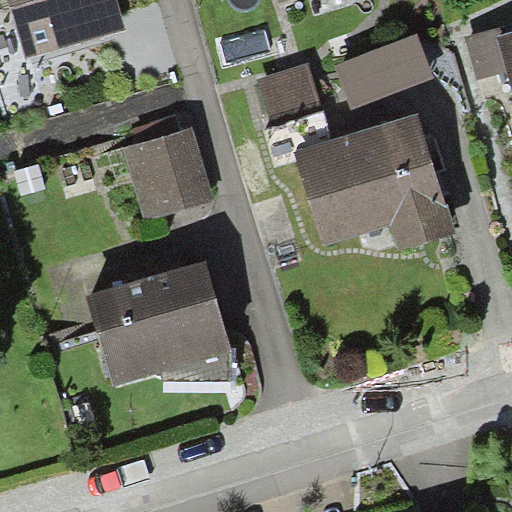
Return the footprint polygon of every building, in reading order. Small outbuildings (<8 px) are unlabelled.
[(11,0),(30,60),(125,32),(115,0),(11,0)] [(505,27),(465,39),(477,80),(510,70),(511,76),(511,33),(508,35),(505,27)] [(416,39),(336,67),(352,109),(431,81),(416,39)] [(309,63),(257,79),(273,127),(324,111),(309,63)] [(454,234),(417,114),(352,135),(296,152),(325,246),(392,226),(400,251),(454,234)] [(194,131),(127,153),(150,222),(216,200),(194,131)] [(159,279),(87,300),(113,390),(160,377),(161,384),(230,382),(235,354),(211,264),(159,279)]
